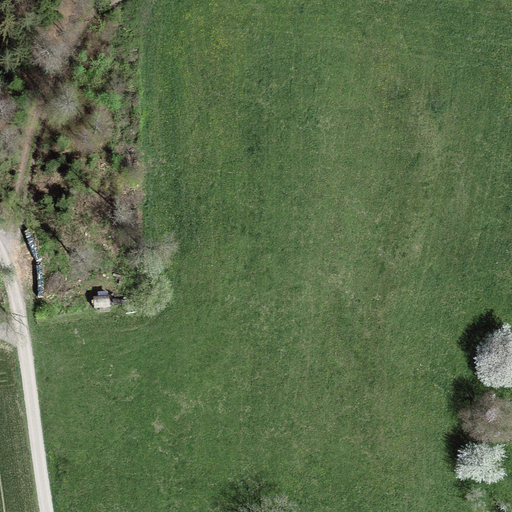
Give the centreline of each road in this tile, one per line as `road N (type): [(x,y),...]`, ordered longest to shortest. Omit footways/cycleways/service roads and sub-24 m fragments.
road 1 (track): [(7,273),(46,94),(108,0)]
road 2 (track): [(49,511),(17,330)]
